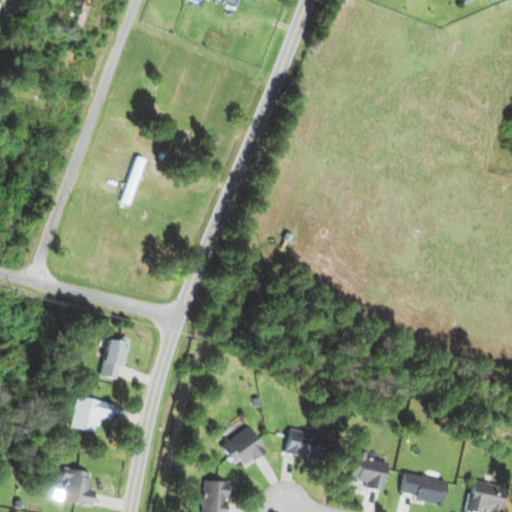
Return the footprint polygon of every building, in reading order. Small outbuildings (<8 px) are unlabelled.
[(81,0),(73,23),(83,27),(91,0),(81,0)] [(97,378),(119,379),(121,339),(99,338),(97,378)] [(66,428),(91,433),(93,419),(106,421),(109,403),(72,397),(66,428)] [(232,469),(256,453),(242,430),(217,446),(232,469)] [(384,489),(391,461),(357,452),(350,481),(384,489)] [(92,474),(60,468),(58,479),(63,480),(59,501),(86,506),(92,474)] [(449,480),(405,473),(401,496),(445,503),(449,480)] [(482,511),(484,507),(500,511),(505,488),(474,480),(467,511),(469,511),(482,511)] [(198,511),(223,511),(226,483),(201,481),(198,511)]
